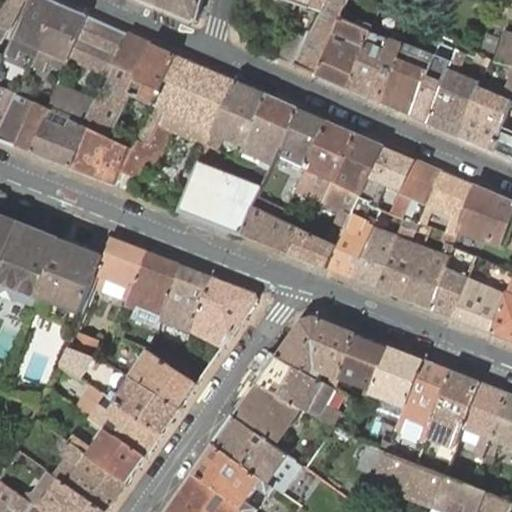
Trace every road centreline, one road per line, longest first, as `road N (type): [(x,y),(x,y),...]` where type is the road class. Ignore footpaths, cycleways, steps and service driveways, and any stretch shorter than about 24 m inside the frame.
road 1 (residential): [(511,178),(212,49)]
road 2 (tertiary): [(0,168),(294,281)]
road 3 (residential): [(140,511),(294,281)]
road 4 (tertiary): [(294,281),(511,360)]
road 5 (residential): [(212,49),(87,0)]
